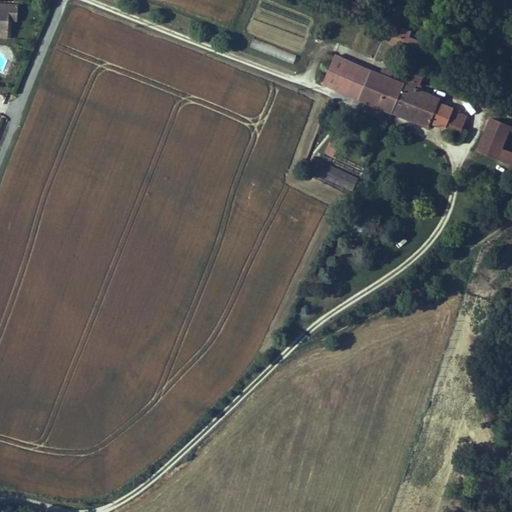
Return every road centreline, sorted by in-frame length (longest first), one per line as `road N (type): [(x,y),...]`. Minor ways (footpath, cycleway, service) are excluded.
road 1 (track): [(272,365),(402,296),(511,220)]
road 2 (unknown): [(0,163),(56,0)]
